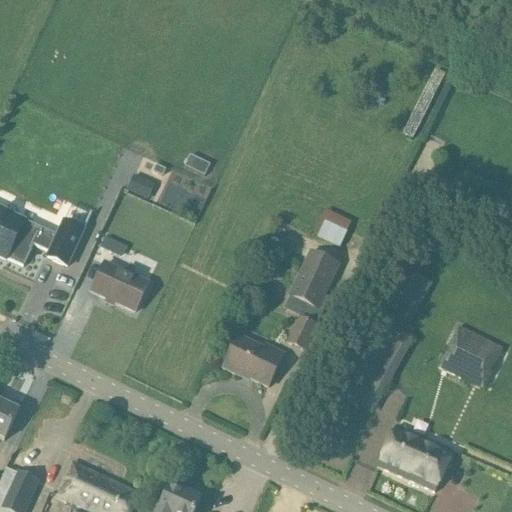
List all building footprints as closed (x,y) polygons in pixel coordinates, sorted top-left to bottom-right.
[(485,211),(463,201),(456,217),(478,227),(485,211)] [(0,211),(0,259),(6,263),(7,262),(23,269),(33,248),(49,255),(47,260),(67,269),(84,233),(64,224),(57,238),(0,211)] [(106,236),(101,247),(111,252),(117,241),(106,236)] [(338,268),(309,255),(288,299),(306,307),(287,347),(304,354),(329,301),(324,299),(338,268)] [(149,287),(104,266),(91,295),(135,316),(149,287)] [(399,336),(404,338),(433,287),(412,276),(342,399),(358,408),(372,383),(399,336)] [(474,366),(494,375),(504,351),(456,329),(439,368),(468,381),(474,366)] [(237,338),(222,371),(240,379),(242,376),(251,380),(251,381),(268,390),(284,357),(265,348),(264,351),(237,338)] [(17,415),(0,406),(0,440),(4,443),(17,415)] [(453,453),(396,429),(392,437),(390,437),(380,461),(381,462),(377,471),(434,496),(438,488),(439,488),(450,463),(449,462),(453,453)] [(131,511),(139,498),(73,467),(58,498),(86,511),(131,511)] [(0,511),(25,511),(39,485),(16,474),(16,475),(6,471),(0,484),(0,511)] [(185,495),(170,489),(159,511),(156,511),(155,511),(154,511),(196,511),(200,503),(199,502),(200,498),(197,494),(193,492),(188,492),(185,495)]
